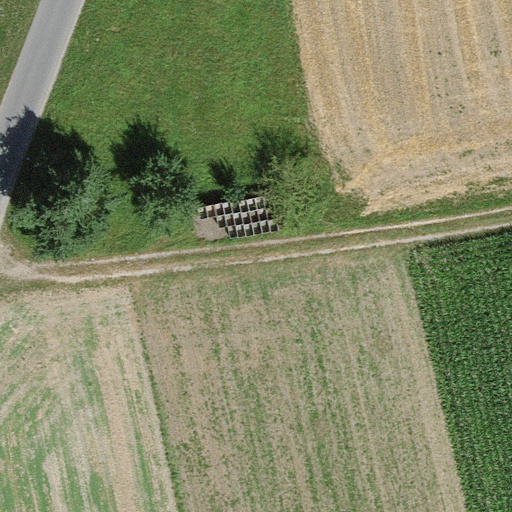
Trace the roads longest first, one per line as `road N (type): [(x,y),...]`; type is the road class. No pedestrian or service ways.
road 1 (track): [(0,256),(99,268),(511,215)]
road 2 (unclassified): [(63,0),(0,165)]
